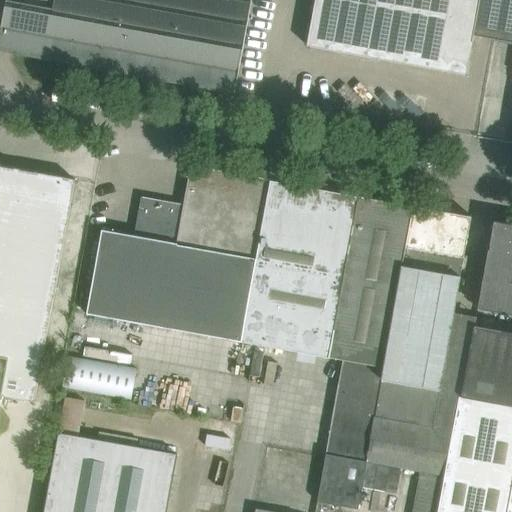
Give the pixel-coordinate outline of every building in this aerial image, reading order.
[(0,0),(0,50),(11,52),(217,90),(233,93),(250,0),(53,0),(52,9),(5,0),(5,1),(0,0)] [(473,35),(511,41),(511,0),(314,0),(306,45),(465,74),(473,35)] [(183,205),(176,243),(256,258),(270,181),(270,180),(191,165),(183,205)] [(59,264),(72,191),(74,180),(33,172),(19,170),(19,169),(14,168),(14,169),(0,166),(0,355),(8,357),(1,395),(34,401),(59,264)] [(256,258),(241,341),(328,357),(358,196),(357,196),(357,197),(325,191),(270,181),(256,258)] [(342,359),(325,455),(366,462),(401,468),(419,471),(444,476),(457,397),(458,392),(439,389),(453,313),(463,257),(466,258),(467,257),(467,256),(463,255),(469,220),(470,220),(471,216),(381,200),(360,196),(358,196),(328,357),(342,359)] [(141,197),(133,236),(176,243),(183,205),(141,197)] [(511,224),(493,221),(477,309),(511,315),(511,224)] [(101,229),(86,313),(241,341),(256,258),(176,243),(133,236),(101,229)] [(458,392),(457,397),(511,407),(511,333),(474,326),(462,393),(458,392)] [(0,399),(1,395),(8,357),(0,355),(0,399)] [(67,356),(62,387),(131,400),(136,369),(67,356)] [(511,407),(457,397),(444,476),(511,488),(511,407)] [(233,407),(230,421),(241,423),(243,409),(233,407)] [(165,511),(176,454),(58,433),(43,511),(165,511)] [(325,455),(317,501),(358,509),(362,486),(366,462),(325,455)] [(366,462),(362,486),(396,492),(401,468),(366,462)] [(437,511),(444,476),(419,471),(411,511),(437,511)] [(511,511),(511,488),(444,476),(437,511),(511,511)]
